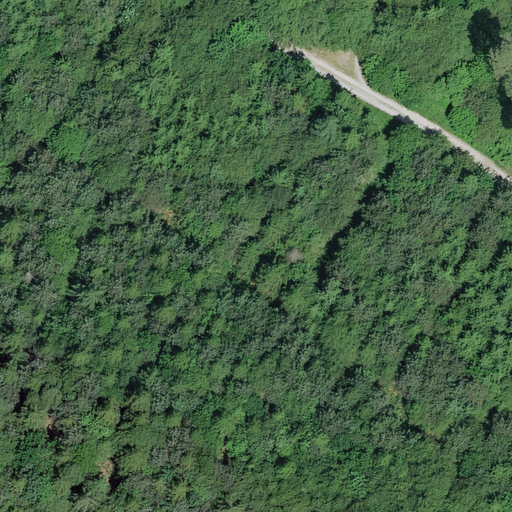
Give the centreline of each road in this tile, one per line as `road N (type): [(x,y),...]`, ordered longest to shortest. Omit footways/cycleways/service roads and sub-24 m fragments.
road 1 (track): [(349,85),(511,181)]
road 2 (track): [(482,0),(388,20),(359,43),(349,85)]
road 3 (track): [(349,85),(225,0)]
